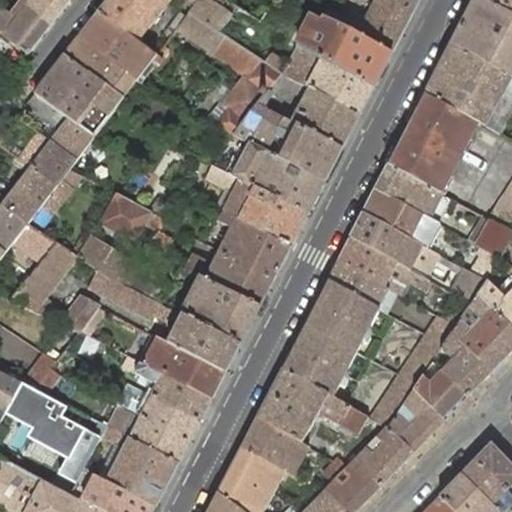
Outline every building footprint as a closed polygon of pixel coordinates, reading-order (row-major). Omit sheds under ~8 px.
[(49,28),(24,8),(15,19),(0,6),(0,5),(2,2),(0,0),(0,35),(27,57),(49,28)] [(30,0),(24,8),(49,28),(71,0),(30,0)] [(157,56),(163,48),(169,41),(165,38),(156,48),(143,38),(153,24),(122,0),(108,0),(99,13),(139,44),(156,57),(157,56)] [(186,0),(191,4),(195,7),(200,0),(122,0),(153,24),(172,0),(186,0)] [(281,74),(282,75),(288,66),(272,55),(278,46),(209,0),(200,0),(195,7),(190,13),(262,62),(281,74)] [(391,55),(414,11),(392,0),(376,0),(367,19),(353,12),(348,23),(329,12),(324,19),(358,36),(391,55)] [(392,0),(414,11),(419,0),(392,0)] [(511,15),(482,0),(473,0),(460,26),(450,45),(511,79),(511,78),(511,15)] [(511,0),(482,0),(511,15),(511,0)] [(187,18),(190,13),(195,7),(191,4),(183,15),(187,18)] [(99,13),(80,37),(137,82),(152,62),(158,66),(163,60),(161,60),(167,52),(163,48),(157,56),(156,57),(139,44),(99,13)] [(257,105),(281,74),(262,62),(190,13),(187,18),(177,29),(249,79),(248,80),(244,77),(222,106),(227,110),(215,125),(234,135),(257,105)] [(374,88),(391,55),(358,36),(324,19),(321,22),(311,17),(296,44),(321,60),(374,88)] [(20,66),(27,57),(0,35),(0,56),(3,52),(20,66)] [(80,37),(64,57),(89,75),(89,74),(124,99),(137,82),(80,37)] [(450,45),(425,94),(477,122),(485,127),(511,79),(450,45)] [(64,57),(35,95),(69,120),(94,139),(124,99),(89,74),(89,75),(64,57)] [(360,117),(374,88),(321,60),(310,81),(298,75),(295,82),(307,88),(310,89),(318,93),(360,117)] [(511,79),(485,127),(500,135),(511,112),(511,79)] [(342,151),(360,117),(318,93),(310,89),(292,124),(342,151)] [(425,94),(388,166),(440,194),(440,193),(449,177),(477,122),(425,94)] [(51,143),(77,162),(78,160),(94,139),(69,120),(35,95),(24,108),(47,125),(49,124),(60,132),(51,143)] [(276,116),(257,105),(234,135),(251,145),(259,149),(264,139),(267,134),(276,116)] [(324,184),(342,151),(292,124),(287,122),(276,116),(267,134),(264,139),(269,141),(272,136),(278,139),(270,155),(324,184)] [(71,169),(77,162),(51,143),(41,135),(40,134),(23,156),(0,139),(0,146),(16,158),(21,161),(31,170),(56,189),(71,169)] [(307,216),(324,184),(270,155),(259,149),(251,145),(234,177),(241,181),(258,190),(307,216)] [(0,205),(2,207),(28,225),(46,201),(56,189),(31,170),(21,161),(16,158),(12,163),(27,175),(6,201),(0,196),(0,205)] [(291,249),(307,216),(258,190),(241,181),(234,177),(211,166),(206,181),(233,195),(224,213),(241,222),(291,249)] [(388,166),(375,190),(435,223),(445,206),(453,210),(457,203),(440,194),(388,166)] [(56,189),(46,201),(58,211),(84,176),(71,169),(56,189)] [(511,182),(488,220),(490,221),(511,233),(511,182)] [(375,190),(363,214),(423,247),(427,250),(440,225),(435,223),(375,190)] [(122,198),(117,195),(100,225),(135,244),(147,223),(160,230),(167,221),(153,213),(122,198)] [(160,200),(153,213),(167,221),(176,210),(160,200)] [(0,249),(6,254),(28,225),(2,207),(0,209),(0,249)] [(187,271),(202,279),(205,280),(260,308),(291,249),(241,222),(224,213),(215,208),(209,217),(220,223),(231,229),(213,264),(195,255),(187,271)] [(486,282),(485,281),(472,275),(427,250),(423,247),(363,214),(350,238),(410,271),(413,266),(428,275),(435,261),(451,269),(450,270),(459,276),(450,293),(461,299),(471,305),(477,295),(483,286),(486,282)] [(500,257),(511,239),(511,233),(490,221),(477,245),(482,248),(500,257)] [(145,249),(157,255),(166,242),(156,235),(145,249)] [(20,267),(31,277),(58,245),(44,236),(20,267)] [(350,238),(338,262),(389,291),(398,295),(403,285),(413,290),(415,286),(424,292),(429,282),(410,271),(350,238)] [(92,239),(79,259),(117,282),(154,302),(161,290),(134,277),(138,269),(92,239)] [(81,331),(99,308),(99,307),(80,296),(66,316),(40,303),(76,257),(58,245),(31,277),(12,302),(33,311),(80,333),(81,331)] [(485,281),(497,262),(500,257),(482,248),(479,253),(484,257),(472,275),(485,281)] [(338,262),(328,281),(379,310),(384,312),(386,308),(381,305),(389,291),(338,262)] [(167,344),(225,374),(240,347),(182,317),(154,302),(117,282),(98,271),(90,287),(154,320),(156,316),(170,324),(171,322),(177,325),(167,344)] [(511,329),(511,277),(497,292),(493,296),(483,286),(477,295),(511,329)] [(182,317),(240,347),(260,308),(205,280),(202,279),(182,317)] [(328,281),(305,326),(356,355),(357,353),(363,342),(368,345),(371,337),(366,335),(379,310),(328,281)] [(493,296),(497,292),(486,282),(483,286),(493,296)] [(386,308),(384,312),(387,314),(398,295),(389,291),(381,305),(386,308)] [(491,374),(511,352),(511,329),(477,295),(471,305),(468,309),(483,323),(473,335),(460,321),(456,327),(451,335),(491,374)] [(468,309),(471,305),(461,299),(447,321),(456,327),(460,321),(468,309)] [(90,336),(107,312),(99,308),(81,331),(90,336)] [(443,320),(431,338),(444,346),(451,335),(456,327),(447,321),(443,320)] [(305,326),(282,369),(330,396),(334,398),(344,404),(349,396),(345,389),(349,382),(344,379),(356,355),(305,326)] [(468,398),(491,374),(451,335),(444,346),(440,351),(445,355),(448,352),(457,359),(443,373),(468,398)] [(431,338),(404,378),(418,385),(422,380),(432,363),(440,351),(444,346),(431,338)] [(212,400),(225,374),(167,344),(158,339),(155,345),(150,342),(140,362),(141,363),(212,400)] [(201,422),(212,400),(141,363),(135,374),(157,385),(151,396),(201,422)] [(282,369),(257,419),(302,445),(320,413),(359,435),(369,419),(344,404),(334,398),(330,396),(282,369)] [(0,425),(23,384),(0,371),(0,425)] [(37,391),(47,396),(58,374),(51,371),(37,391)] [(445,421),(468,398),(443,373),(430,387),(422,380),(418,385),(414,391),(445,421)] [(386,428),(388,430),(414,391),(418,385),(404,378),(397,388),(398,390),(394,393),(375,422),(386,428)] [(37,391),(24,384),(7,415),(35,430),(31,438),(71,459),(63,474),(78,483),(85,470),(102,439),(62,418),(68,407),(47,396),(37,391)] [(201,422),(151,396),(142,391),(129,385),(118,405),(190,443),(201,422)] [(414,454),(445,421),(414,391),(388,430),(414,454)] [(108,428),(179,464),(190,443),(118,405),(108,428)] [(257,419),(242,448),(286,474),(293,478),(310,450),(302,445),(257,419)] [(156,508),(179,464),(108,428),(102,439),(124,450),(107,482),(156,508)] [(382,486),(414,454),(388,430),(386,428),(366,449),(355,460),(382,486)] [(328,456),(335,463),(346,470),(355,460),(366,449),(357,441),(351,446),(343,441),(328,456)] [(475,461),(511,496),(511,467),(491,445),(475,461)] [(264,511),(286,474),(242,448),(218,494),(240,511),(264,511)] [(341,511),(356,511),(382,486),(355,460),(346,470),(334,482),(322,494),(341,511)] [(99,511),(5,461),(4,465),(0,471),(0,506),(11,511),(99,511)] [(503,511),(508,507),(511,503),(511,496),(475,461),(461,476),(497,511),(503,511)] [(325,473),(334,482),(346,470),(335,463),(325,473)] [(497,511),(461,476),(440,498),(454,511),(497,511)] [(240,511),(218,494),(208,511),(240,511)] [(341,511),(322,494),(322,495),(304,511),(341,511)] [(426,511),(454,511),(440,498),(426,511)]
